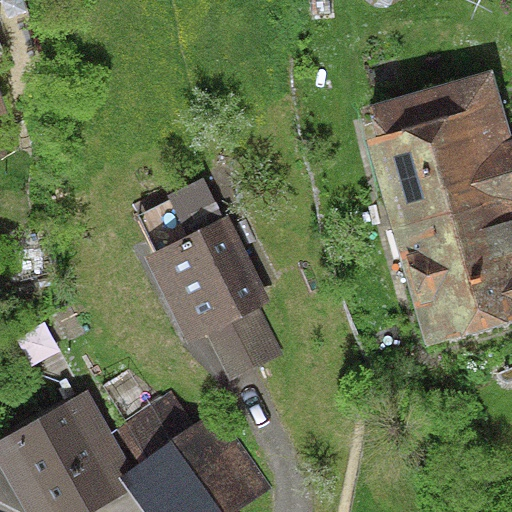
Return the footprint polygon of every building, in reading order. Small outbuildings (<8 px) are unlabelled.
[(511,131),(492,69),(358,107),(426,347),(511,321),(511,131)] [(0,119),(8,117),(0,93),(0,119)] [(189,235),(224,218),(204,177),(168,194),(189,235)] [(189,235),(143,258),(187,345),(209,334),(231,379),(286,351),(264,307),(272,303),(228,215),(224,218),(189,235)] [(88,389),(0,441),(0,466),(26,511),(91,511),(130,490),(120,476),(134,466),(111,430),(88,389)] [(173,390),(111,430),(134,466),(196,426),(173,390)] [(196,426),(134,466),(120,476),(130,490),(144,511),(235,511),(272,488),(220,409),(196,426)]
